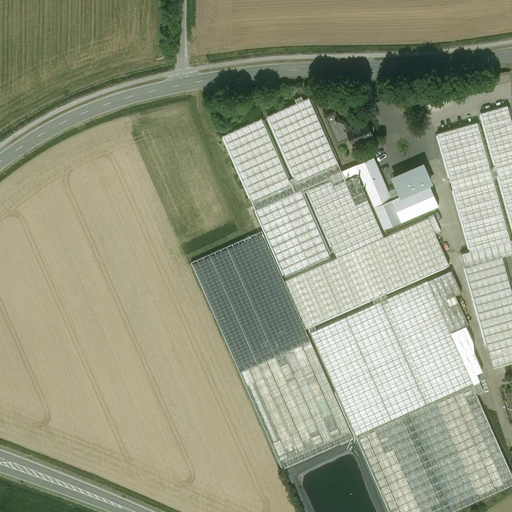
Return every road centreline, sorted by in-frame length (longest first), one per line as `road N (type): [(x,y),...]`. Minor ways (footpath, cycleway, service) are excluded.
road 1 (secondary): [(511,54),(183,85)]
road 2 (secondary): [(183,85),(81,114),(0,162)]
road 3 (secondary): [(0,458),(134,511)]
